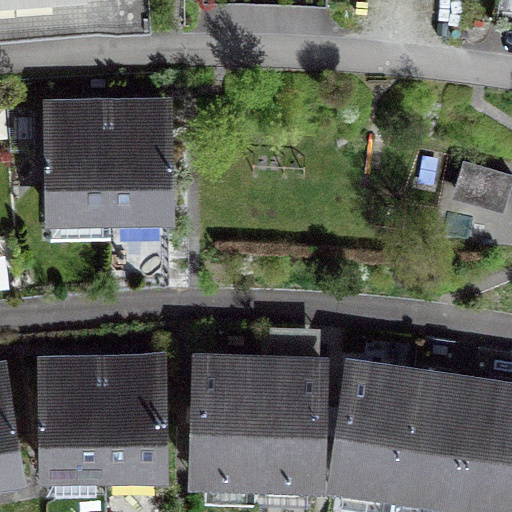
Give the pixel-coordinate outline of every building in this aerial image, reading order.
[(108,103),(110,210),(169,209),(167,102),(108,103)] [(110,210),(108,103),(49,104),(51,211),(110,210)] [(462,218),(501,221),(506,159),(468,155),(462,218)] [(256,474),(260,357),(197,355),(193,472),(256,474)] [(260,357),(256,474),(320,476),(324,359),(260,357)] [(102,360),(104,467),(163,466),(161,359),(102,360)] [(104,467),(102,360),(43,361),(44,467),(104,467)] [(395,485),(412,369),(349,360),(332,476),(395,485)] [(0,366),(0,474),(19,471),(2,366),(0,366)] [(412,369),(395,485),(456,494),(473,378),(412,369)] [(511,383),(473,378),(456,494),(511,502),(511,383)]
